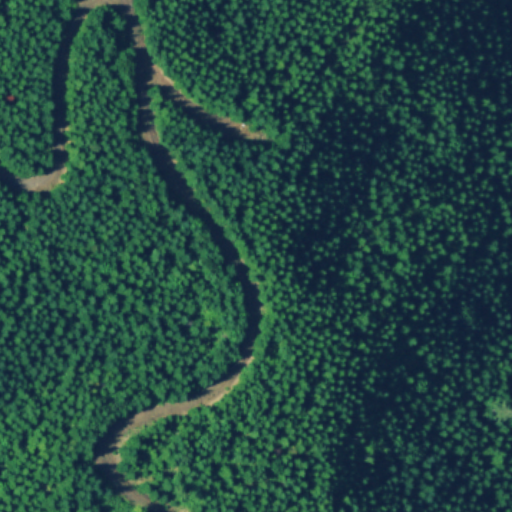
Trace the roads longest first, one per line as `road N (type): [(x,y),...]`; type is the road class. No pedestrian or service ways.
road 1 (track): [(161,511),(115,483),(105,466),(112,435),(223,387),(247,351),(252,304),(154,142),(126,0)]
road 2 (track): [(0,172),(18,184),(50,174),(65,47),(93,0)]
road 3 (track): [(260,143),(198,114),(141,58)]
